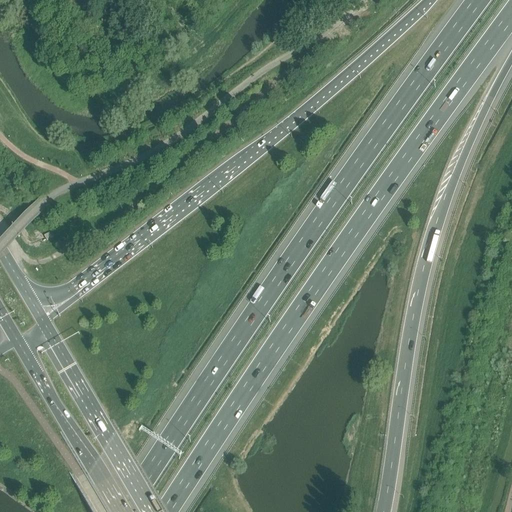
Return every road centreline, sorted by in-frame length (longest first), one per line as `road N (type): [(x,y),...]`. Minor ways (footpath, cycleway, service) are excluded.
road 1 (motorway): [(477,0),(340,187),(124,511)]
road 2 (motorway): [(166,511),(511,14)]
road 3 (motorway): [(430,0),(338,88),(44,322)]
road 4 (motorway): [(387,511),(427,267),(453,180),(511,55)]
road 5 (primary): [(155,511),(44,322)]
road 6 (primary): [(17,341),(118,511)]
